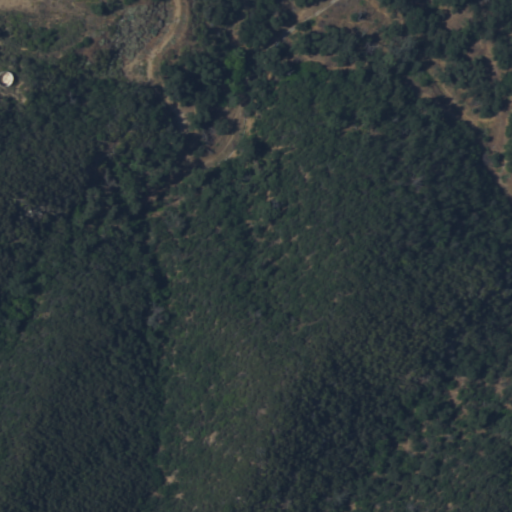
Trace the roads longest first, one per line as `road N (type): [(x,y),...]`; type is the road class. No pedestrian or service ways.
road 1 (track): [(324,0),(274,42),(235,143),(208,166),(188,162),(181,114),(148,74),(152,53),(178,23),(176,0)]
road 2 (track): [(274,42),(305,71),(404,83),(466,116),(511,162)]
